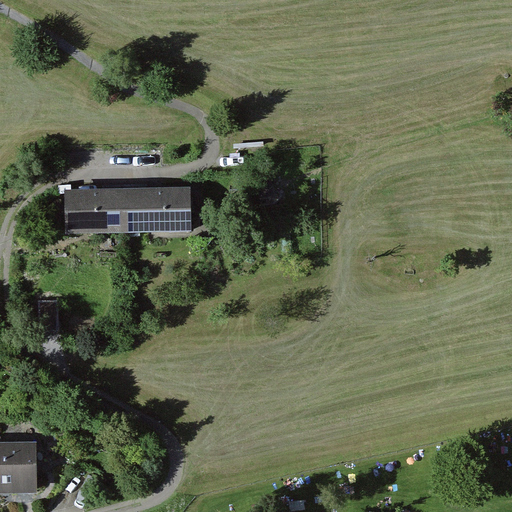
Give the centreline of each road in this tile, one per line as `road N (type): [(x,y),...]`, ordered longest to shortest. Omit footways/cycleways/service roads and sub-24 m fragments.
road 1 (residential): [(116,511),(175,488),(183,454),(169,436),(47,368),(20,342),(6,323),(5,239),(36,187),(84,171),(166,171)]
road 2 (track): [(166,171),(200,169),(214,155),(205,124),(0,12)]
